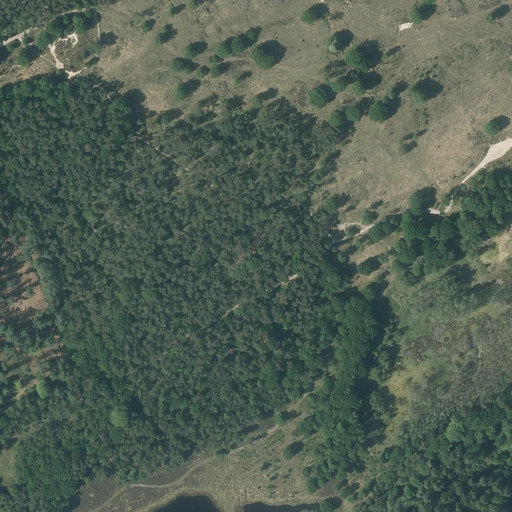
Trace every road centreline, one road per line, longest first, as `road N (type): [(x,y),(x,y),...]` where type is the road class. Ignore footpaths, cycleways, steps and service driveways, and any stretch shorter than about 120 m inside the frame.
road 1 (track): [(326,241),(303,270),(184,327),(106,391),(0,406)]
road 2 (track): [(511,141),(467,176),(450,209),(400,214),(326,241)]
